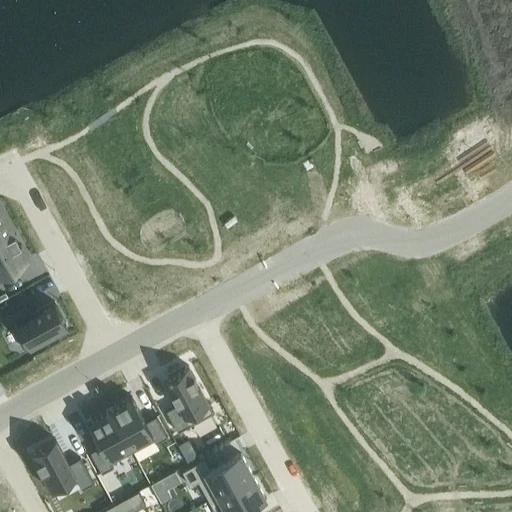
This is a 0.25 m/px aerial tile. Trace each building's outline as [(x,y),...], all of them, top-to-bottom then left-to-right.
[(434,0),(450,29),(502,0),(434,0)] [(0,286),(4,294),(36,277),(29,264),(30,263),(30,262),(29,262),(24,253),(25,253),(24,252),(22,253),(0,213),(0,286)] [(29,315),(12,324),(12,325),(25,349),(67,326),(54,301),(29,315)] [(23,304),(2,315),(8,327),(12,325),(12,324),(29,315),(23,304)] [(188,365),(164,378),(177,404),(166,410),(177,431),(212,413),(188,365)] [(131,396),(109,408),(132,450),(154,439),(156,443),(167,437),(156,415),(145,421),(131,396)] [(109,408),(87,420),(100,445),(90,451),(102,472),(113,466),(111,462),(132,450),(109,408)] [(55,438),(30,451),(53,493),(77,480),(82,489),(94,482),(80,457),(69,463),(55,438)] [(203,459),(182,471),(190,485),(191,484),(198,480),(208,500),(253,475),(241,453),(209,470),(203,459)] [(253,475),(208,500),(215,511),(239,511),(265,498),(253,475)] [(130,511),(131,511),(145,504),(138,490),(124,498),(100,511),(130,511)]
